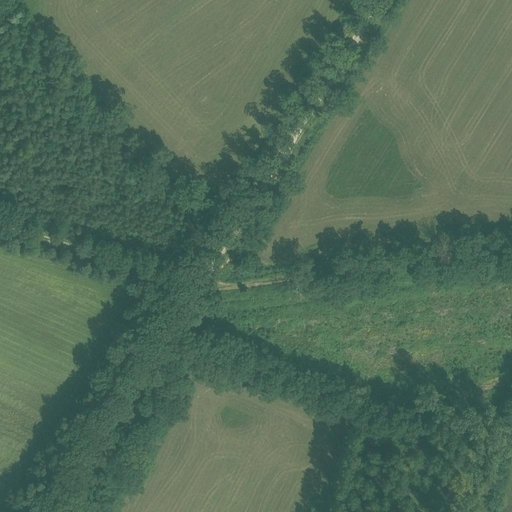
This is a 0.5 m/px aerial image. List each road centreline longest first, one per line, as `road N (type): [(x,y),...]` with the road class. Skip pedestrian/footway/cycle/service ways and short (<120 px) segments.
road 1 (track): [(384,0),(202,286)]
road 2 (track): [(202,286),(511,244)]
road 3 (track): [(202,286),(59,511)]
road 4 (track): [(0,226),(202,286)]
